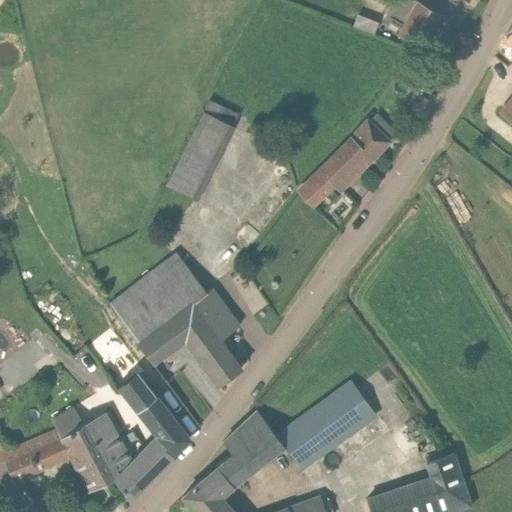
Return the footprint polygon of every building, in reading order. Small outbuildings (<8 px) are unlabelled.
[(439,14),(416,1),(396,37),(419,50),(439,14)] [(511,25),(503,37),(511,43),(511,25)] [(428,93),(435,81),(441,70),(416,56),(404,79),(405,79),(412,83),(428,93)] [(511,121),(511,92),(498,106),(511,121)] [(206,94),(172,184),(204,196),(238,106),(206,94)] [(415,110),(419,112),(426,99),(422,97),(415,110)] [(395,131),(376,113),(368,122),(367,121),(351,136),(298,192),(311,205),(336,181),(342,187),(387,141),(386,140),(395,131)] [(189,329),(181,318),(194,309),(190,303),(205,291),(177,251),(109,302),(152,363),(184,339),(218,385),(241,369),(219,340),(203,319),(189,329)] [(239,326),(218,296),(212,287),(205,291),(190,303),(194,309),(181,318),(189,329),(203,319),(219,340),(239,326)] [(71,352),(84,342),(57,308),(45,318),(71,352)] [(156,435),(172,456),(189,438),(156,396),(140,374),(120,390),(156,435)] [(85,422),(113,478),(130,500),(172,456),(156,435),(130,461),(103,412),(85,422)] [(231,486),(283,446),(275,435),(255,412),(223,441),(233,453),(203,477),(182,496),(196,511),(325,511),(320,497),(277,511),(232,511),(218,497),(231,486)] [(113,478),(85,422),(83,422),(62,436),(57,429),(11,449),(5,452),(0,453),(0,475),(3,482),(8,497),(19,510),(17,511),(41,511),(32,501),(33,500),(31,499),(31,500),(23,490),(20,491),(14,478),(40,467),(71,454),(89,490),(113,478)] [(400,511),(454,511),(472,506),(468,493),(443,501),(436,481),(395,495),(400,511)]
